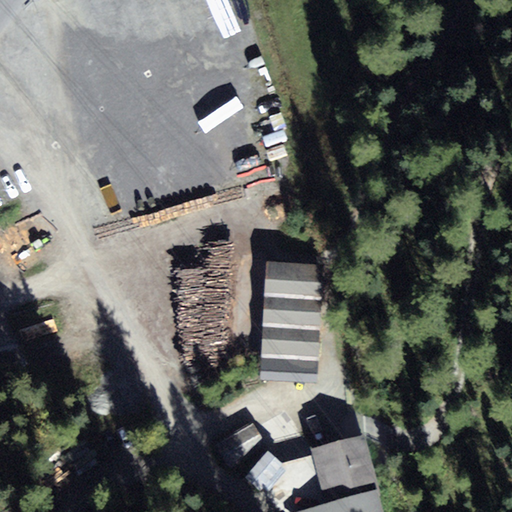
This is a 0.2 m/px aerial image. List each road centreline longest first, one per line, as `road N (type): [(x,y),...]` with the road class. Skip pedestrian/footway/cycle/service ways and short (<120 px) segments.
road 1 (track): [(511,143),(490,166),(482,191),(459,369),(430,437),(401,440),(322,407),(187,418)]
road 2 (track): [(187,418),(75,216),(29,0)]
road 3 (track): [(199,436),(330,371),(338,270)]
road 4 (track): [(77,511),(199,436)]
road 5 (track): [(293,507),(237,496),(199,436)]
road 6 (track): [(75,216),(0,115)]
